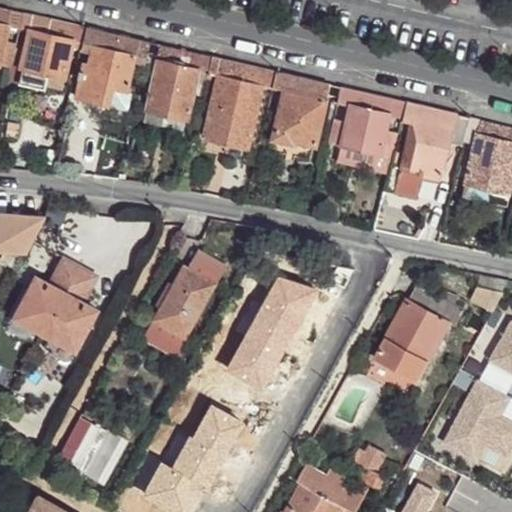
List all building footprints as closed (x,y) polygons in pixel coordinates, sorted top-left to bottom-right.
[(11,10),(0,7),(0,61),(4,40),(8,22),(11,10)] [(86,28),(23,13),(21,25),(30,30),(75,40),(83,41),(86,28)] [(149,42),(86,28),(83,41),(82,48),(89,49),(94,51),(90,64),(86,62),(85,68),(83,68),(80,79),(83,80),(78,97),(110,104),(114,89),(126,91),(129,81),(140,83),(147,51),(149,42)] [(75,40),(30,30),(21,66),(24,67),(20,83),(38,87),(39,80),(47,82),(51,67),(68,71),(75,40)] [(16,43),(4,40),(0,61),(0,63),(11,66),(16,43)] [(83,41),(75,40),(74,46),(82,48),(83,41)] [(208,73),(211,57),(158,44),(156,54),(146,111),(169,118),(168,120),(188,125),(196,85),(199,71),(208,73)] [(89,49),(82,48),(80,55),(88,57),(89,49)] [(276,72),(211,57),(208,73),(216,75),(262,86),(272,89),(276,72)] [(208,73),(199,71),(196,85),(204,87),(207,78),(208,73)] [(287,75),(276,72),(272,89),(283,91),(287,75)] [(262,86),(216,75),(202,138),(248,150),(262,86)] [(330,85),(287,75),(283,91),(324,101),(326,102),(330,85)] [(47,82),(39,80),(38,87),(45,89),(47,82)] [(392,99),(340,87),(336,105),(349,108),(345,124),(332,121),(328,144),(390,159),(395,135),(384,133),(392,99)] [(126,91),(114,89),(110,104),(126,108),(130,93),(126,91)] [(324,101),(283,91),(272,140),(291,146),(291,141),(314,146),(324,101)] [(401,119),(411,121),(400,168),(416,172),(419,162),(442,167),(452,129),(455,114),(416,105),(405,102),(401,119)] [(469,118),(455,114),(452,129),(465,133),(469,118)] [(511,127),(480,120),(476,135),(511,143),(511,127)] [(511,174),(511,143),(476,135),(466,184),(507,194),(511,174)] [(0,253),(25,255),(43,220),(0,216),(0,253)] [(191,271),(186,268),(149,340),(180,355),(216,284),(226,266),(200,253),(191,271)] [(101,276),(68,258),(52,282),(87,302),(101,276)] [(511,281),(483,276),(482,288),(505,293),(511,281)] [(52,282),(38,277),(17,318),(78,353),(101,312),(87,302),(52,282)] [(466,312),(419,285),(379,355),(419,381),(453,324),(460,327),(466,312)] [(511,323),(492,362),(511,372),(511,323)] [(511,395),(483,380),(454,436),(486,454),(504,420),(511,423),(511,395)] [(104,428),(95,422),(73,466),(79,471),(104,428)] [(110,432),(104,428),(79,471),(87,475),(110,432)] [(130,442),(110,432),(87,475),(105,485),(130,442)] [(376,471),(384,457),(368,448),(364,455),(358,451),(350,465),(356,468),(376,471)] [(311,467),(301,484),(345,508),(351,511),(353,511),(367,490),(330,467),(324,476),(311,467)] [(388,478),(376,473),(370,484),(383,489),(388,478)] [(342,511),(345,508),(301,484),(285,511),(342,511)] [(422,487),(408,511),(430,511),(439,496),(422,487)] [(67,511),(39,497),(31,511),(67,511)]
